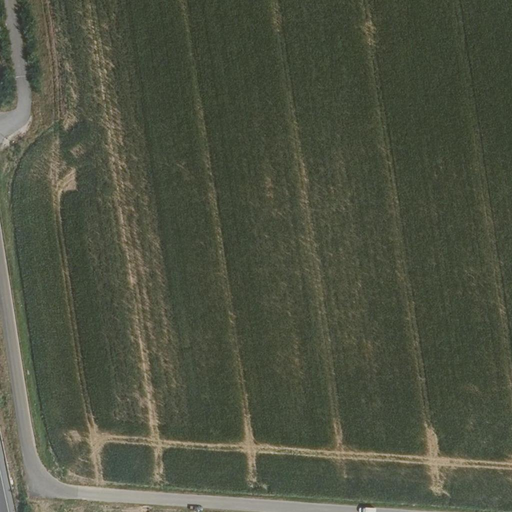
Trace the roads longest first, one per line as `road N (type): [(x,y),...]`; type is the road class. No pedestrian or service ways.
road 1 (unclassified): [(0,260),(27,437),(41,476),(80,491),(375,511)]
road 2 (unclassified): [(0,124),(25,100),(10,0)]
